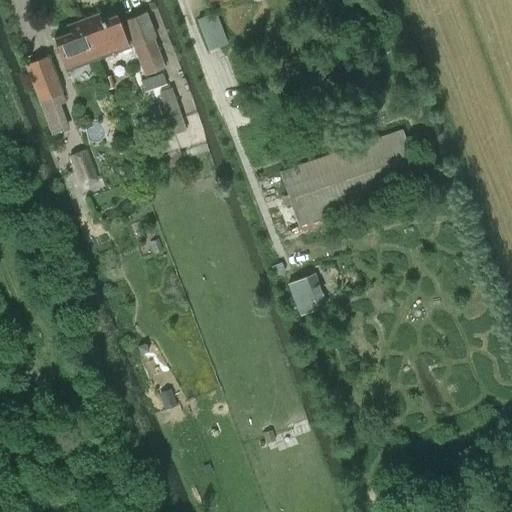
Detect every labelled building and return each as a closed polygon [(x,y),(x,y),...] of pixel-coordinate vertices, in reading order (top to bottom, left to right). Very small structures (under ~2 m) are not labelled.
[(196,19),(208,50),(227,43),(215,11),(196,19)] [(131,44),(153,37),(145,12),(122,20),(131,44)] [(82,20),(96,57),(126,45),(115,16),(100,21),(97,14),(82,20)] [(66,68),(96,57),(82,20),(65,26),(68,33),(54,38),(66,68)] [(153,37),(131,44),(143,75),(165,68),(153,37)] [(25,65),(31,82),(39,101),(61,93),(47,56),(25,65)] [(162,72),(139,80),(143,89),(165,82),(162,72)] [(161,114),(158,104),(146,108),(149,119),(161,114)] [(180,112),(163,118),(169,136),(186,130),(180,112)] [(404,132),(280,174),(297,223),(420,181),(404,132)] [(68,155),(80,186),(98,180),(86,149),(71,154),(68,155)] [(286,282),(300,315),(327,304),(314,271),(286,282)] [(159,393),(165,409),(176,404),(170,389),(159,393)] [(271,429),(262,432),(266,443),(275,440),(271,429)]
